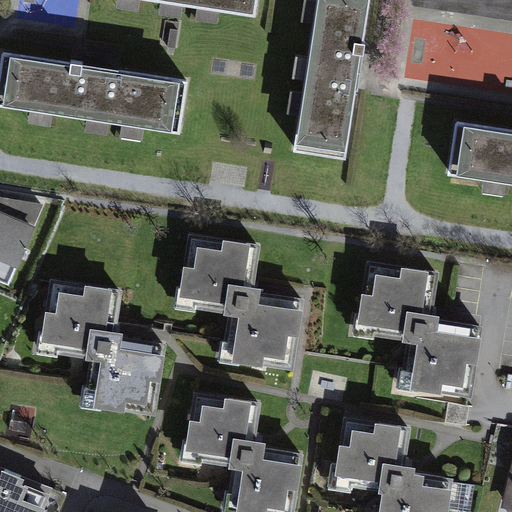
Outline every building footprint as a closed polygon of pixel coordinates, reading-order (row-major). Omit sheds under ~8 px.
[(174,0),(253,12),(255,0),(174,0)] [(370,0),(315,0),(292,149),(346,157),(370,0)] [(511,0),(413,0),(413,5),(511,20),(511,0)] [(175,44),(179,22),(165,20),(161,42),(175,44)] [(5,50),(0,81),(0,103),(181,131),(189,78),(5,50)] [(511,126),(459,118),(450,172),(511,180),(511,126)] [(0,196),(0,262),(14,269),(42,203),(0,196)] [(259,242),(186,232),(177,302),(229,309),(223,356),(292,366),(303,291),(253,284),(259,242)] [(440,273),(368,262),(357,335),(408,340),(401,390),(470,399),(474,369),(480,327),(432,322),(440,273)] [(121,287),(48,277),(39,347),(91,355),(85,402),(155,412),(165,337),(115,330),(121,287)] [(260,398),(187,388),(177,458),(230,465),(223,511),(294,511),(303,447),(254,441),(260,398)] [(411,425),(338,415),(328,485),(381,492),(378,511),(449,511),(455,474),(405,467),(411,425)] [(49,511),(59,488),(0,463),(0,511),(49,511)] [(511,507),(511,466),(503,505),(511,507)]
